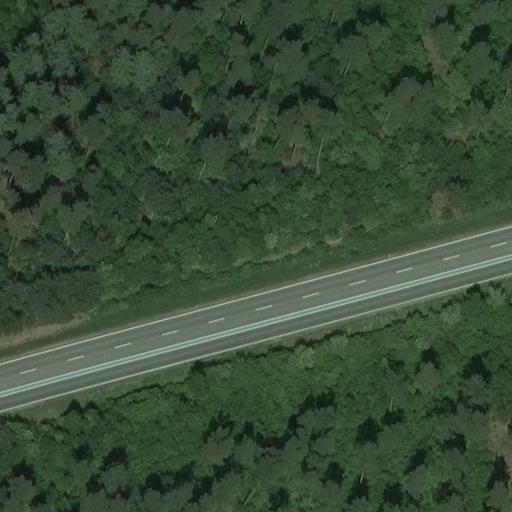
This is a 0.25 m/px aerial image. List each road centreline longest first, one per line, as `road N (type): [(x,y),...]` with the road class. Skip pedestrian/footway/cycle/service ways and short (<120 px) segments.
road 1 (trunk): [(511,244),(0,380)]
road 2 (trunk): [(0,406),(511,271)]
